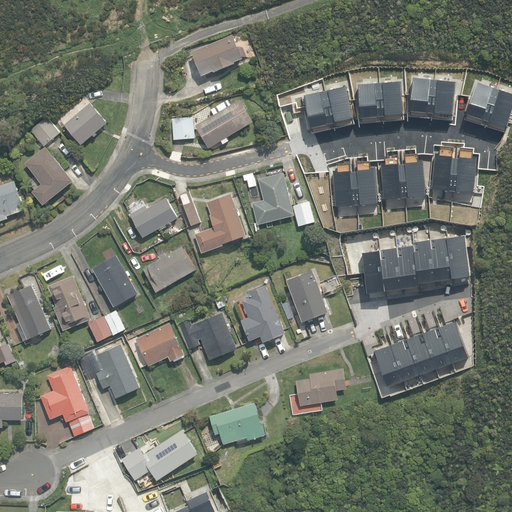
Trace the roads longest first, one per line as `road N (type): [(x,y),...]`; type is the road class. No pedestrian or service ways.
road 1 (residential): [(355,333),(31,473)]
road 2 (residential): [(0,261),(64,230),(109,190),(132,152)]
road 3 (residential): [(132,152),(189,170),(285,150)]
